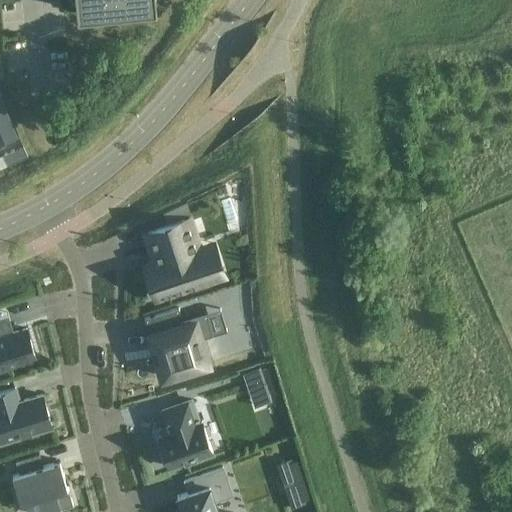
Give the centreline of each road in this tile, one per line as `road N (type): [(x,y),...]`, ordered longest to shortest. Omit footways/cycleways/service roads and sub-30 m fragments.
road 1 (residential): [(43,211),(79,275),(91,407),(117,511)]
road 2 (tertiary): [(43,211),(142,134),(252,0)]
